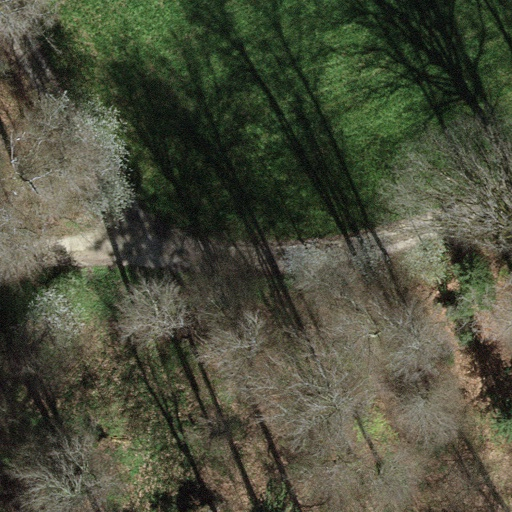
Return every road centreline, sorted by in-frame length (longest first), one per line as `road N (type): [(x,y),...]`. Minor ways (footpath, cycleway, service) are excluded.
road 1 (track): [(19,0),(190,243)]
road 2 (track): [(511,192),(415,231),(315,255)]
road 3 (track): [(190,243),(0,257)]
road 4 (track): [(315,255),(261,257),(190,243)]
